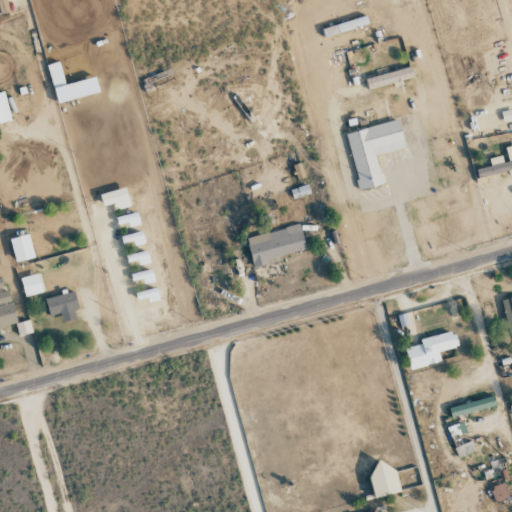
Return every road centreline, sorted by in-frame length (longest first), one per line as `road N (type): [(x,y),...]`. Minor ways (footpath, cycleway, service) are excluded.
road 1 (secondary): [(511,251),(0,392)]
road 2 (residential): [(58,511),(25,386)]
